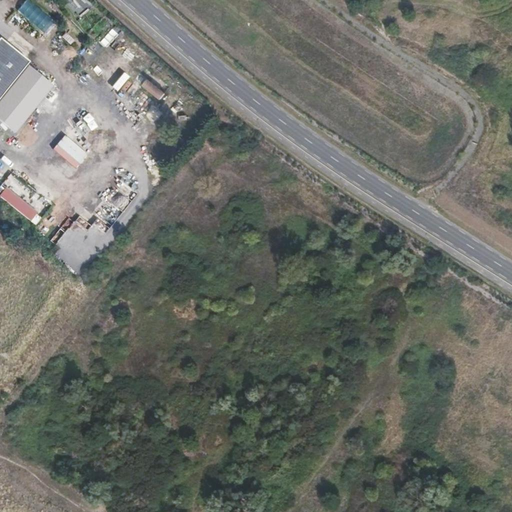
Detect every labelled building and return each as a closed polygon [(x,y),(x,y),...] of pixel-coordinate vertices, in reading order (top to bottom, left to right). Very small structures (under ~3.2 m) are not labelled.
[(23,2),(13,14),(37,33),(47,21),(23,2)] [(0,96),(28,61),(0,39),(0,96)] [(27,66),(0,100),(0,121),(15,134),(53,86),(27,66)] [(161,99),(166,92),(147,79),(142,86),(161,99)] [(9,175),(3,182),(20,196),(26,189),(9,175)] [(6,186),(0,192),(0,196),(35,225),(42,216),(6,186)]
